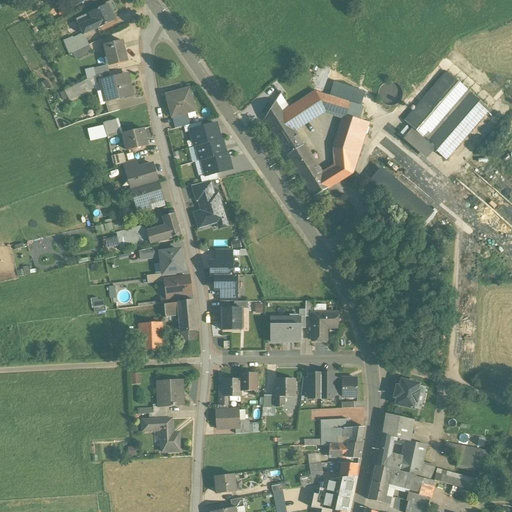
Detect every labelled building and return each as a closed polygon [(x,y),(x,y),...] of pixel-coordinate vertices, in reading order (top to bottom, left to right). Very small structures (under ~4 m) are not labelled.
[(107,5),(90,13),(94,22),(97,30),(115,22),(111,15),(108,8),(107,5)] [(114,6),(108,8),(111,15),(117,12),(114,6)] [(90,13),(76,20),(80,28),(94,22),(90,13)] [(76,20),(65,25),(74,46),(86,40),(80,28),(76,20)] [(86,40),(74,46),(77,51),(89,46),(86,40)] [(122,42),(105,46),(110,67),(127,63),(122,42)] [(89,46),(77,51),(80,58),(92,52),(89,46)] [(107,66),(94,69),(95,76),(108,73),(107,66)] [(108,73),(95,76),(96,76),(94,77),(95,84),(101,83),(100,81),(110,79),(108,73)] [(446,73),(404,121),(428,142),(470,94),(470,93),(446,73)] [(110,79),(100,81),(101,83),(105,102),(116,100),(132,96),(130,86),(128,86),(125,75),(110,79)] [(402,99),(403,94),(402,89),(399,85),(395,83),(390,82),(385,83),(381,86),(379,90),(378,94),(379,99),(382,103),(386,106),(390,107),(395,106),(399,103),(402,99)] [(90,93),(86,83),(65,92),(70,102),(90,93)] [(189,89),(165,96),(171,118),(186,113),(195,111),(189,89)] [(315,92),(282,113),(288,123),(293,131),(326,111),(345,117),(346,117),(350,104),(315,92)] [(428,142),(427,143),(446,159),(489,110),(470,93),(470,94),(428,142)] [(116,100),(105,103),(109,114),(119,110),(116,100)] [(282,113),(275,102),(265,119),(273,133),(288,123),(282,113)] [(186,113),(171,118),(175,129),(184,126),(189,125),(186,113)] [(346,117),(345,117),(336,146),(337,166),(322,176),(329,188),(352,173),(367,124),(346,117)] [(116,120),(103,124),(107,137),(122,134),(116,120)] [(190,131),(203,128),(201,122),(189,125),(184,126),(185,133),(190,131)] [(293,131),(288,123),(273,133),(287,155),(302,145),(293,131)] [(220,140),(216,125),(203,128),(190,131),(195,147),(196,147),(220,140)] [(142,129),(123,134),(127,152),(147,147),(142,129)] [(220,140),(196,147),(200,161),(201,161),(226,154),(222,140),(220,140)] [(322,176),(302,145),(287,155),(314,197),(329,188),(322,176)] [(123,154),(111,157),(113,167),(123,164),(126,163),(123,154)] [(226,154),(201,161),(205,176),(218,173),(231,169),(227,154),(226,154)] [(126,163),(123,164),(126,173),(138,169),(135,159),(126,163)] [(152,165),(138,169),(126,173),(128,181),(131,182),(133,189),(158,182),(152,165)] [(372,180),(421,224),(433,210),(384,166),(372,180)] [(457,179),(480,200),(482,198),(489,204),(498,195),(468,167),(457,179)] [(219,179),(218,173),(205,176),(200,178),(202,184),(219,179)] [(158,182),(133,189),(135,196),(134,199),(136,207),(149,204),(163,200),(158,182)] [(198,200),(214,195),(209,182),(202,184),(192,186),(196,201),(198,200)] [(199,229),(225,221),(217,194),(214,195),(198,200),(202,212),(194,214),(199,229)] [(149,204),(136,207),(139,216),(151,212),(149,204)] [(180,235),(174,214),(164,217),(166,225),(164,229),(153,232),(147,234),(150,243),(150,245),(180,235)] [(99,235),(122,229),(120,221),(97,227),(99,235)] [(140,227),(116,233),(120,250),(139,246),(150,243),(147,234),(153,232),(151,228),(146,230),(140,227)] [(141,261),(158,258),(157,248),(139,252),(141,261)] [(232,250),(216,250),(216,262),(232,262),(232,250)] [(160,253),(163,275),(175,273),(184,272),(181,251),(160,253)] [(216,262),(210,262),(210,277),(214,277),(214,276),(232,276),(232,262),(216,262)] [(176,279),(175,273),(163,275),(147,277),(148,284),(165,282),(166,280),(176,279)] [(232,276),(214,276),(214,277),(214,290),(220,290),(236,290),(236,276),(232,276)] [(176,279),(166,280),(165,282),(165,288),(167,289),(169,289),(170,296),(170,297),(178,296),(189,294),(191,292),(190,287),(189,286),(188,277),(181,278),(176,279)] [(236,290),(220,290),(220,302),(234,302),(236,302),(236,290)] [(170,296),(161,297),(162,304),(179,302),(178,296),(170,297),(170,296)] [(92,299),(93,309),(104,307),(103,300),(98,301),(98,299),(92,299)] [(194,300),(179,302),(179,303),(164,306),(165,317),(179,316),(181,332),(187,332),(197,331),(194,300)] [(314,313),(314,302),(305,302),(305,317),(311,317),(311,313),(314,313)] [(234,309),(222,309),(222,310),(223,310),(223,318),(222,318),(222,331),(241,331),(241,309),(234,309)] [(314,313),(311,313),(311,317),(312,341),(327,341),(327,328),(337,328),(337,313),(314,313)] [(299,319),(281,319),(281,321),(272,321),(272,319),(271,319),(271,343),(282,343),(282,341),(299,341),(299,329),(299,319)] [(158,324),(139,324),(141,349),(162,348),(160,324),(161,322),(157,322),(158,324)] [(197,331),(187,332),(188,344),(198,343),(197,331)] [(198,343),(188,344),(186,346),(162,348),(141,349),(141,358),(199,355),(198,343)] [(240,380),(240,392),(257,392),(257,374),(240,374),(240,380)] [(321,374),(309,374),(309,379),(309,396),(308,396),(308,399),(320,399),(321,374)] [(333,374),(321,374),(320,399),(332,399),(333,396),(333,379),(333,374)] [(140,376),(132,376),(133,386),(140,386),(140,376)] [(309,379),(302,379),(301,396),(308,396),(309,396),(309,379)] [(357,379),(341,379),(341,389),(341,397),(357,397),(357,379)] [(182,380),(157,382),(158,407),(158,408),(166,407),(183,406),(182,380)] [(240,380),(223,380),(224,387),(219,387),(219,400),(227,400),(227,397),(240,397),(240,392),(240,380)] [(294,380),(276,380),(276,388),(273,388),(272,393),(276,393),(275,396),(275,398),(276,398),(276,408),(283,408),(283,398),(294,398),(294,380)] [(417,385),(402,382),(400,388),(397,388),(395,397),(398,398),(396,404),(412,408),(414,401),(416,402),(418,393),(416,392),(417,385)] [(271,396),(264,396),(262,408),(271,408),(271,396)] [(294,398),(283,398),(283,408),(294,408),(294,398)] [(271,408),(262,408),(262,416),(274,416),(274,408),(271,408)] [(217,411),(215,411),(216,429),(235,428),(239,428),(239,421),(238,410),(227,411),(217,411)] [(413,421),(385,415),(382,435),(398,440),(404,441),(409,442),(413,421)] [(149,421),(141,421),(142,433),(160,432),(161,453),(179,452),(178,434),(172,434),(171,419),(167,420),(149,421)] [(248,420),(239,421),(239,428),(235,428),(235,434),(249,434),(248,420)] [(348,420),(321,422),(321,441),(321,446),(323,446),(347,444),(347,445),(361,444),(364,428),(349,429),(348,420)] [(409,442),(404,441),(400,460),(398,471),(419,476),(422,463),(426,446),(409,442)] [(391,444),(380,442),(376,466),(384,468),(398,471),(400,460),(389,457),(391,444)] [(347,444),(323,446),(324,457),(329,457),(346,458),(347,445),(347,444)] [(361,444),(347,445),(346,458),(359,459),(361,444)] [(490,453),(447,444),(445,454),(459,457),(476,460),(488,463),(490,453)] [(476,460),(459,457),(456,466),(473,470),(476,460)] [(488,463),(476,460),(473,470),(485,473),(488,463)] [(435,466),(422,463),(419,476),(418,478),(431,481),(435,466)] [(321,464),(309,465),(310,476),(312,484),(321,483),(324,482),(322,474),(321,464)] [(358,465),(340,464),(340,474),(340,479),(356,477),(358,465)] [(384,468),(376,466),(373,478),(368,500),(383,503),(384,495),(386,483),(411,489),(415,477),(414,476),(384,468)] [(482,483),(437,469),(434,478),(433,481),(479,493),(482,483)] [(270,478),(272,486),(285,483),(283,474),(270,478)] [(335,474),(322,474),(324,482),(328,481),(335,480),(335,474)] [(233,475),(215,477),(217,494),(235,492),(233,475)] [(322,508),(333,511),(338,511),(348,511),(356,477),(340,479),(335,480),(328,481),(322,508)] [(418,478),(415,477),(411,489),(408,502),(406,509),(405,511),(424,511),(433,481),(418,478)] [(333,511),(322,508),(328,481),(324,482),(321,483),(318,495),(314,494),(311,507),(322,509),(321,511),(333,511)] [(285,484),(271,487),(272,493),(286,490),(285,484)] [(408,502),(384,495),(383,503),(406,509),(408,502)] [(242,498),(230,501),(232,508),(236,508),(243,507),(242,498)]
